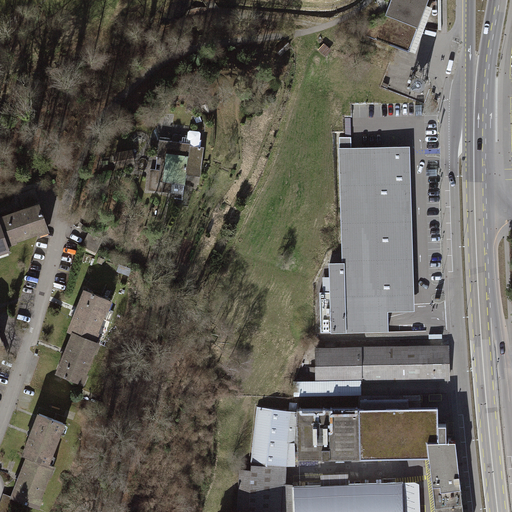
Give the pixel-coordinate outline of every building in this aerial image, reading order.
[(428,0),(389,0),(389,2),(390,3),(386,14),(375,9),(365,36),(408,52),(428,0)] [(273,49),(281,55),(291,45),(284,38),(273,49)] [(161,191),(162,182),(183,184),(184,175),(198,177),(202,147),(199,147),(200,139),(198,139),(198,132),(186,130),(185,139),(188,139),(188,142),(157,138),(155,156),(159,157),(157,170),(148,168),(145,190),(161,191)] [(402,153),(397,147),(351,148),(351,137),(339,137),(342,263),(329,263),(330,292),(320,292),(321,332),(388,330),(384,311),(396,310),(394,222),(408,222),(406,160),(402,153)] [(127,153),(113,155),(114,165),(128,163),(127,153)] [(47,231),(37,202),(0,215),(0,233),(5,246),(47,231)] [(111,295),(82,283),(66,325),(70,327),(94,337),(111,295)] [(94,337),(70,327),(53,368),(82,380),(98,338),(94,337)] [(449,378),(448,347),(316,350),(317,381),(449,378)] [(298,465),(299,459),(298,411),(257,406),(251,463),(288,465),(298,465)] [(435,511),(464,511),(461,486),(456,440),(447,440),(446,424),(439,424),(438,406),(361,407),(331,407),(298,408),(298,411),(299,459),(323,459),(362,458),(429,456),(432,484),(435,511)] [(62,418),(35,408),(19,451),(23,452),(46,460),(62,418)] [(46,460),(23,452),(8,494),(37,504),(52,462),(46,460)] [(294,511),(294,486),(287,483),(288,465),(251,463),(250,471),(240,470),(237,511),(294,511)] [(323,485),(294,486),(294,511),(422,511),(421,482),(405,482),(350,484),(349,474),(323,475),(323,485)]
